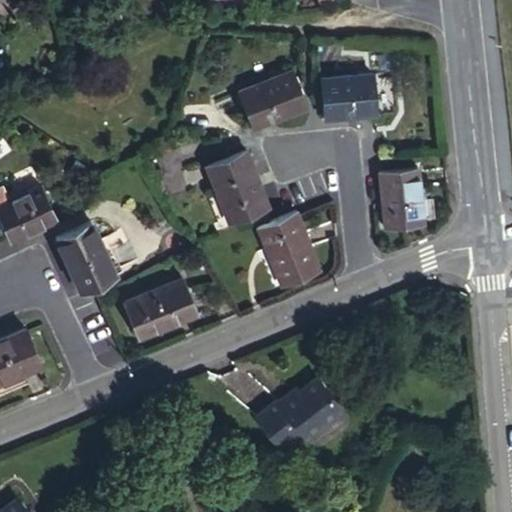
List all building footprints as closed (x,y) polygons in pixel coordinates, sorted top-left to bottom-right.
[(306,104),(292,70),(239,90),(253,126),(306,104)] [(324,117),(374,113),(377,112),(372,73),(319,77),(322,98),(324,117)] [(245,150),(207,166),(232,221),(270,205),(245,150)] [(378,172),(384,227),(422,223),(415,168),(381,172),(378,172)] [(0,222),(9,241),(52,218),(35,184),(0,201),(0,222)] [(295,212),(258,227),(267,252),(272,250),(286,283),(319,269),(295,212)] [(78,289),(114,272),(89,221),(56,236),(54,238),(78,289)] [(194,312),(182,280),(127,302),(139,334),(194,312)] [(0,338),(0,380),(40,364),(25,329),(0,338)] [(270,398),(248,415),(270,445),(292,429),(297,436),(334,408),(310,375),(291,390),(273,403),(270,398)] [(287,385),(270,398),(273,403),(291,390),(287,385)] [(0,511),(24,511),(11,493),(0,500),(0,511)]
